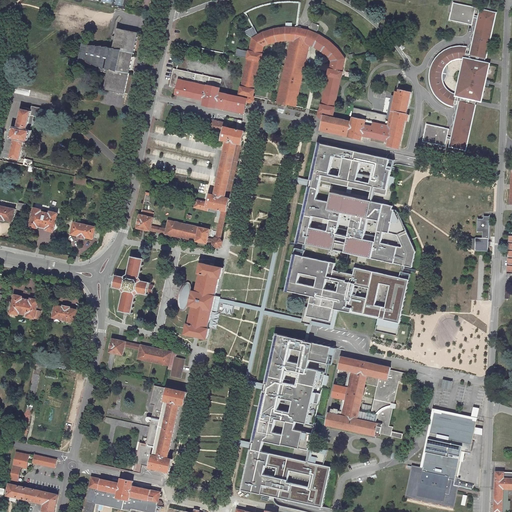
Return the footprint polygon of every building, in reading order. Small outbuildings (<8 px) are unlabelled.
[(470,55),(466,54),(464,59),(457,95),(455,104),(457,104),(458,101),(460,101),(452,137),(448,136),(449,129),(426,124),(423,141),(445,147),(447,139),(448,139),(452,140),(450,146),(456,148),(456,147),(460,147),(459,148),(466,150),(476,104),(474,104),(475,100),(477,100),(481,101),(482,100),(485,85),(485,84),(486,82),(486,80),(486,79),(490,64),(485,63),(483,62),(484,58),(486,58),(496,13),(490,12),(490,13),(486,12),(487,11),(480,9),(479,16),(475,15),(476,7),(453,2),(450,20),(472,25),(474,17),(478,18),(470,55)] [(317,31),(319,25),(311,22),(309,29),(317,31)] [(391,116),(354,108),(352,118),(353,118),(353,122),(331,117),(332,114),(334,115),(334,113),(335,107),(341,79),(342,79),(342,78),(343,72),(342,72),(345,58),(344,56),(343,56),(343,55),(339,50),(335,46),(333,43),(325,38),(322,36),(317,33),(311,31),(309,30),(307,30),(304,29),(303,29),(301,28),(301,29),(299,29),(299,28),(297,28),(294,28),(292,27),(290,27),(290,28),(289,28),(288,27),(286,27),(284,27),(280,28),(277,28),(272,29),(267,31),(262,33),(258,35),(254,26),(253,27),(243,32),(253,38),(250,51),(237,48),(235,55),(248,58),(242,87),(241,87),(240,94),(241,94),(241,97),(247,100),(253,97),(254,97),(255,97),(255,96),(254,96),(253,96),(254,95),(255,90),(254,89),(260,61),(261,61),(263,54),(262,54),(264,46),(268,44),(274,42),(280,41),(284,40),(287,40),(291,40),(278,102),(286,104),(287,104),(296,106),(309,44),(312,45),(316,48),(319,50),(323,52),(327,55),(330,59),(332,61),(330,69),(329,69),(328,76),(322,104),(321,104),(320,109),(321,110),(321,111),(320,110),(320,111),(319,110),(319,111),(321,112),(324,117),(324,119),(321,130),(349,137),(361,140),(363,135),(371,137),(385,140),(390,141),(389,146),(399,148),(406,120),(408,121),(409,115),(407,114),(408,108),(409,106),(412,92),(404,91),(402,90),(400,90),(397,89),(395,96),(391,116)] [(127,92),(139,32),(119,27),(115,45),(91,45),(85,43),(81,60),(90,61),(110,70),(106,88),(127,92)] [(466,54),(467,47),(465,47),(464,47),(461,47),(459,47),(455,47),(452,48),(450,49),(447,50),(445,51),(443,52),(440,54),(439,55),(438,57),(437,58),(435,60),(434,62),(433,64),(432,66),(431,68),(431,71),(430,73),(430,76),(430,79),(430,82),(431,85),(432,87),(433,89),(433,90),(435,93),(437,96),(439,98),(442,100),(443,102),(445,103),(447,104),(449,105),(451,106),(452,106),(454,106),(455,104),(457,95),(450,92),(447,89),(445,87),(444,85),(442,80),(442,73),(444,69),(445,66),(448,63),(451,60),(458,58),(464,59),(466,54)] [(176,69),(174,69),(170,86),(178,88),(177,94),(205,100),(204,105),(216,107),(244,113),(246,108),(246,106),(247,102),(247,100),(241,97),(231,95),(219,93),(220,88),(222,79),(198,74),(176,69)] [(31,110),(21,108),(17,127),(13,126),(10,138),(15,139),(10,158),(21,160),(25,142),(29,143),(32,130),(31,130),(34,116),(51,120),(53,111),(32,106),(31,110)] [(242,144),(245,132),(240,131),(243,121),(234,119),(232,127),(237,128),(236,130),(226,128),(227,123),(213,120),(212,128),(225,131),(223,140),(228,141),(223,163),(221,170),(216,195),(211,194),(209,203),(196,200),(195,207),(208,210),(208,206),(216,208),(215,215),(221,217),(223,209),(227,210),(230,196),(225,195),(238,143),(241,143),(242,144)] [(230,196),(241,143),(238,143),(225,195),(230,196)] [(329,174),(333,156),(343,159),(360,162),(374,165),(376,155),(319,143),(303,213),(312,215),(330,219),(329,225),(338,227),(341,212),(352,215),(349,230),(365,233),(368,218),(379,220),(376,236),(382,237),(383,232),(397,235),(401,245),(401,247),(415,251),(398,212),(397,212),(396,210),(392,209),(393,206),(331,192),(329,202),(316,199),(320,181),(327,182),(329,174)] [(386,195),(391,169),(388,168),(390,159),(388,158),(386,158),(376,155),(374,165),(372,176),(358,173),(360,162),(343,159),(340,176),(329,174),(327,182),(386,195)] [(25,158),(23,165),(31,166),(32,162),(33,160),(25,158)] [(73,182),(86,185),(87,178),(75,176),(73,182)] [(178,182),(165,179),(163,190),(175,192),(178,182)] [(26,204),(19,202),(17,209),(24,211),(26,204)] [(14,211),(0,207),(0,221),(4,222),(5,219),(12,220),(14,211)] [(42,209),(34,208),(30,226),(38,228),(38,226),(46,228),(46,230),(54,232),(58,213),(50,211),(50,213),(46,212),(41,211),(42,209)] [(140,215),(137,228),(143,229),(150,231),(152,226),(153,217),(151,217),(153,212),(142,209),(141,215),(140,215)] [(222,246),(222,242),(221,239),(227,210),(223,209),(221,217),(215,237),(211,239),(212,244),(214,247),(218,248),(222,246)] [(381,242),(382,237),(376,236),(365,233),(349,230),(338,227),(329,225),(327,231),(310,227),(312,215),(303,213),(297,242),(412,267),(415,251),(401,247),(381,242)] [(482,237),(475,237),(475,238),(471,238),(470,250),(475,250),(475,251),(488,251),(490,216),(484,216),(484,219),(480,219),(477,219),(477,231),(483,231),(482,237)] [(197,241),(212,244),(211,239),(213,231),(184,225),(169,221),(167,229),(198,236),(197,241)] [(85,224),(74,222),(71,234),(79,236),(79,237),(87,239),(87,238),(93,239),(96,227),(85,224)] [(150,231),(165,234),(167,229),(152,226),(150,231)] [(165,234),(197,241),(198,236),(167,229),(165,234)] [(390,285),(392,275),(354,267),(353,274),(333,270),(335,263),(294,253),(288,280),(298,283),(300,273),(317,276),(315,286),(324,289),(327,279),(340,281),(337,291),(352,295),(354,285),(369,288),(366,298),(376,300),(380,283),(390,285)] [(136,257),(131,256),(127,274),(127,275),(124,276),(116,275),(115,278),(113,287),(121,289),(123,292),(119,311),(124,312),(127,312),(132,313),(136,295),(139,293),(148,295),(149,292),(152,293),(154,286),(150,285),(151,282),(142,281),(140,277),(144,259),(139,258),(136,257)] [(208,328),(219,278),(221,278),(223,268),(201,263),(199,273),(200,273),(196,291),(193,291),(193,292),(190,291),(190,287),(189,285),(189,284),(188,284),(187,284),(186,285),(184,288),(182,291),(181,294),(181,296),(180,296),(179,301),(180,301),(180,303),(180,306),(181,309),(182,309),(182,310),(183,310),(184,309),(185,307),(187,305),(188,304),(190,304),(190,305),(193,306),(189,324),(188,324),(185,334),(207,339),(210,329),(208,328)] [(375,305),(376,300),(366,298),(352,295),(337,291),(324,289),(315,286),(298,283),(288,280),(285,290),(310,296),(306,316),(313,317),(311,324),(314,324),(330,328),(330,326),(334,309),(378,319),(399,323),(401,315),(409,279),(392,275),(390,285),(385,307),(375,305)] [(22,296),(15,294),(11,313),(18,315),(19,313),(27,315),(27,316),(38,319),(40,311),(36,310),(39,300),(31,298),(31,300),(22,298),(22,296)] [(65,305),(57,303),(55,314),(76,319),(78,308),(71,306),(72,304),(65,303),(65,305)] [(278,409),(280,398),(284,382),(286,371),(288,361),(291,348),(294,338),(276,334),(241,489),(259,493),(263,474),(265,465),(273,432),(276,419),(278,409)] [(123,355),(125,346),(126,341),(117,339),(113,338),(110,352),(111,352),(123,355)] [(329,358),(331,346),(310,342),(294,338),(291,348),(302,351),(299,363),(288,361),(286,371),(299,374),(296,385),(284,382),(280,398),(292,400),(290,412),(278,409),(276,419),(286,421),(283,434),(273,432),(265,465),(278,468),(289,470),(311,475),(329,479),(332,467),(324,465),(306,461),(309,446),(316,417),(316,415),(329,358)] [(141,345),(126,341),(125,346),(140,350),(141,345)] [(168,366),(169,366),(172,357),(173,352),(141,345),(140,350),(138,359),(153,362),(168,366)] [(403,382),(405,373),(390,370),(391,368),(342,357),(340,366),(341,366),(340,368),(339,367),(338,373),(349,375),(346,388),(336,385),(333,396),(344,399),(341,411),(339,410),(339,409),(335,408),(335,409),(332,408),(331,414),(330,413),(327,425),(369,434),(376,436),(376,435),(380,436),(381,433),(391,436),(394,437),(402,438),(403,434),(392,431),(393,427),(389,426),(399,384),(399,382),(403,382)] [(181,378),(185,360),(176,358),(175,358),(173,367),(171,376),(181,378)] [(36,365),(41,366),(46,367),(47,366),(48,362),(37,359),(36,365)] [(47,366),(77,373),(78,368),(63,365),(55,363),(48,362),(47,366)] [(30,392),(35,393),(41,366),(36,365),(30,392)] [(452,381),(444,379),(442,387),(450,389),(452,381)] [(168,458),(180,403),(185,404),(187,392),(168,388),(168,389),(155,386),(151,404),(155,405),(151,427),(147,444),(146,446),(141,445),(137,463),(141,464),(151,466),(150,467),(170,471),(172,459),(168,458)] [(31,410),(26,408),(21,434),(26,435),(31,410)] [(422,473),(421,476),(413,474),(408,496),(452,506),(454,495),(456,486),(464,449),(471,450),(478,419),(474,419),(474,417),(443,410),(443,412),(435,410),(424,463),(422,473)] [(139,473),(141,464),(137,463),(141,445),(146,446),(147,444),(139,442),(136,458),(133,471),(139,473)] [(29,455),(16,452),(10,481),(17,482),(21,467),(26,468),(27,463),(33,464),(33,463),(55,468),(57,461),(56,461),(56,460),(53,459),(29,454),(29,455)] [(323,507),(329,479),(311,475),(309,486),(287,482),(289,470),(278,468),(276,477),(263,474),(259,493),(323,507)] [(511,472),(507,472),(496,472),(494,511),(507,511),(509,489),(511,489),(511,472)] [(131,509),(146,511),(155,511),(157,505),(162,506),(163,504),(161,501),(159,501),(161,492),(132,486),(134,481),(121,478),(120,483),(92,477),(89,490),(89,493),(84,511),(93,511),(96,504),(98,504),(99,502),(123,507),(122,509),(131,511),(131,509)] [(54,511),(58,495),(10,484),(8,490),(1,488),(0,494),(18,498),(31,500),(45,503),(42,511),(54,511)]
